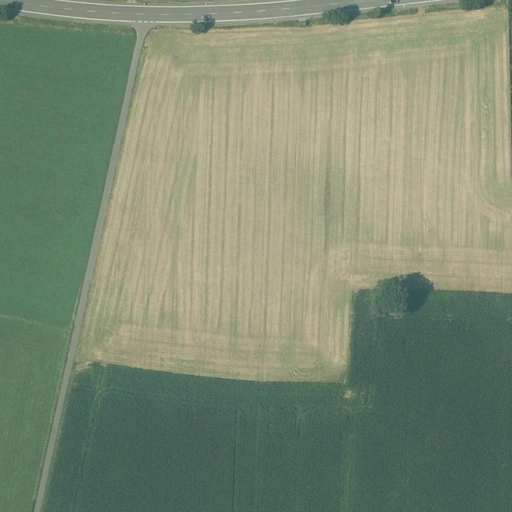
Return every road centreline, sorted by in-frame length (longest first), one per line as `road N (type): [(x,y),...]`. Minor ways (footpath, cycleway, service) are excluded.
road 1 (track): [(149,13),(38,511)]
road 2 (secondary): [(343,1),(149,13),(12,0)]
